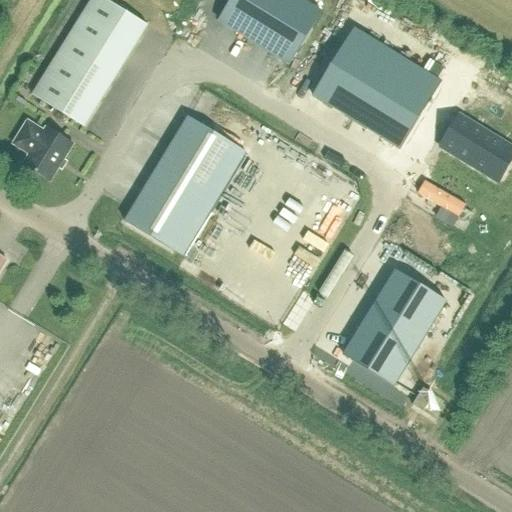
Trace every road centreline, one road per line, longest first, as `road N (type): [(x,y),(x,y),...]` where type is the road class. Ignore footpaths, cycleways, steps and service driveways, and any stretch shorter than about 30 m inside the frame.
road 1 (unclassified): [(68,235),(163,76),(175,70),(213,72),(383,175),(391,202),(288,371)]
road 2 (tertiary): [(511,508),(288,371)]
road 3 (tertiary): [(288,371),(68,235)]
road 4 (track): [(0,475),(125,272)]
